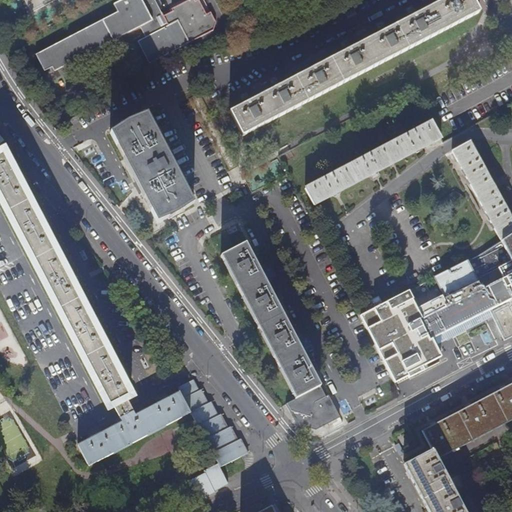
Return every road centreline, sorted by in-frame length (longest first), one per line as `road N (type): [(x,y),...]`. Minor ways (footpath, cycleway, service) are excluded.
road 1 (residential): [(43,157),(294,468)]
road 2 (unclassified): [(398,0),(288,55),(171,89),(43,157)]
road 3 (residential): [(294,468),(511,350)]
